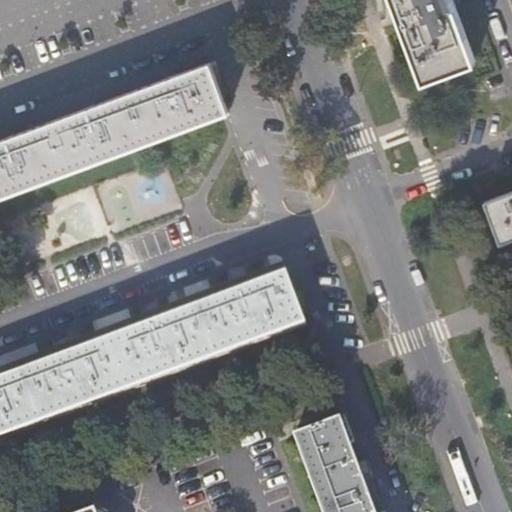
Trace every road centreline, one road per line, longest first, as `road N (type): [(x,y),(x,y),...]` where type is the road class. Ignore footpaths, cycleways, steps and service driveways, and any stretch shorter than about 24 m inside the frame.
road 1 (unclassified): [(482,511),(366,200)]
road 2 (residential): [(293,233),(0,341)]
road 3 (unclassified): [(366,200),(292,0)]
road 4 (residential): [(366,200),(511,142)]
